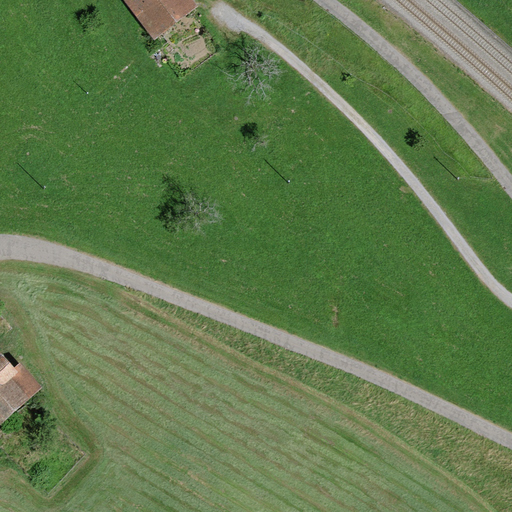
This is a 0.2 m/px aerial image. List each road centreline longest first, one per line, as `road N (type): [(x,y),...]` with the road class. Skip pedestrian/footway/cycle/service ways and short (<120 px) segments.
road 1 (unclassified): [(0,246),(122,274),(393,383),(511,441)]
road 2 (unclassified): [(325,0),(431,92),(511,186)]
